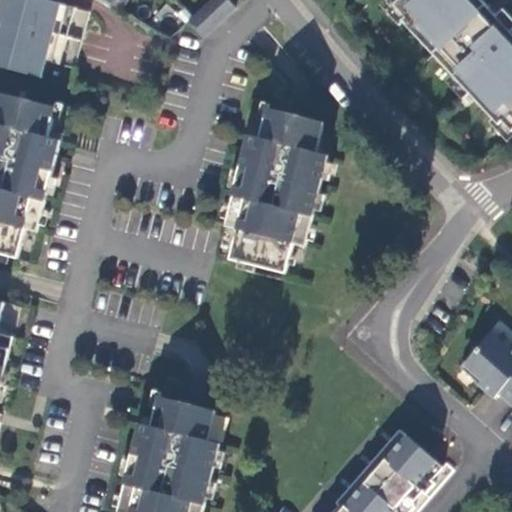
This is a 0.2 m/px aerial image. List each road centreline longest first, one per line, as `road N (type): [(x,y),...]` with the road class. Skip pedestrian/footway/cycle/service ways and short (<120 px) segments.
road 1 (residential): [(274,0),(213,57),(183,174),(112,157),(56,385),(93,395),(63,511)]
road 2 (residential): [(468,218),(396,308),(393,339),(405,370),(492,450)]
road 3 (residential): [(279,0),(468,218)]
